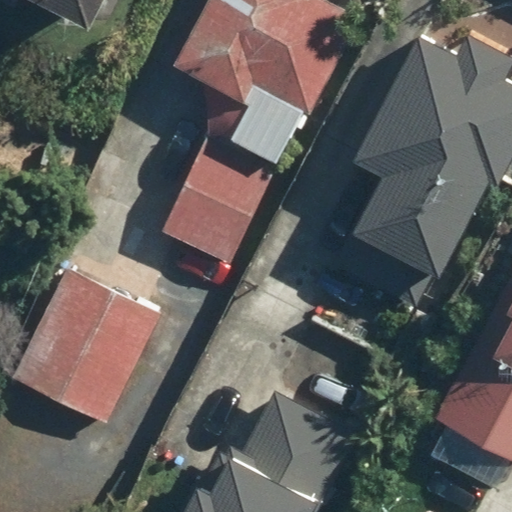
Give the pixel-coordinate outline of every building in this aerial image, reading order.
[(79,0),(102,11),(107,0),(79,0)] [(321,102),(368,12),(344,0),(208,0),(180,56),(251,92),(262,72),(312,98),(321,102)] [(458,53),(418,32),(358,149),(385,163),(334,262),(409,301),(423,308),(492,175),(501,179),(511,157),(511,80),(511,78),(511,55),(468,33),(458,53)] [(233,128),(283,153),(312,98),(262,72),(251,92),(233,128)] [(280,162),(213,131),(169,225),(236,256),(280,162)] [(115,419),(169,305),(78,263),(24,376),(115,419)] [(511,268),(437,414),(511,452),(511,268)] [(242,444),(227,436),(183,511),(317,511),(364,431),(278,382),(242,444)]
